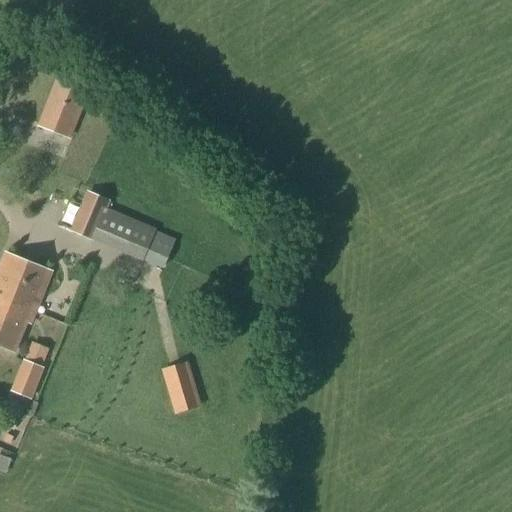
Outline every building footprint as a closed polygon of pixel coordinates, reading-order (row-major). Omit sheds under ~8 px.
[(70,141),(90,89),(57,75),(36,127),(70,141)] [(163,270),(174,241),(155,233),(156,231),(107,209),(110,202),(85,192),(69,231),(77,234),(91,240),(91,241),(142,263),(143,262),(163,270)] [(30,324),(34,313),(51,273),(4,254),(0,265),(0,347),(14,353),(26,323),(30,324)] [(32,343),(12,392),(30,399),(42,370),(40,369),(48,349),(32,343)] [(187,362),(160,370),(173,415),(200,407),(187,362)] [(1,471),(17,473),(19,457),(4,455),(1,471)]
